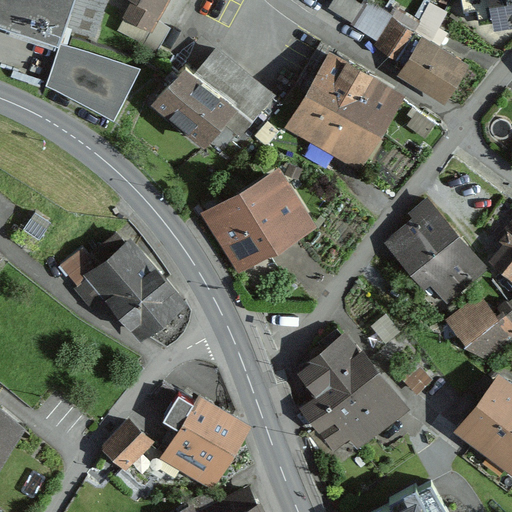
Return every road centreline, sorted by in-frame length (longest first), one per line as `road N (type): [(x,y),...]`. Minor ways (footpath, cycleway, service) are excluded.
road 1 (tertiary): [(0,98),(43,117),(115,170),(194,264),(228,327)]
road 2 (residential): [(276,362),(455,132)]
road 3 (residential): [(228,327),(145,377),(49,511)]
road 4 (residential): [(276,0),(461,124)]
road 5 (tertiary): [(228,327),(298,511)]
